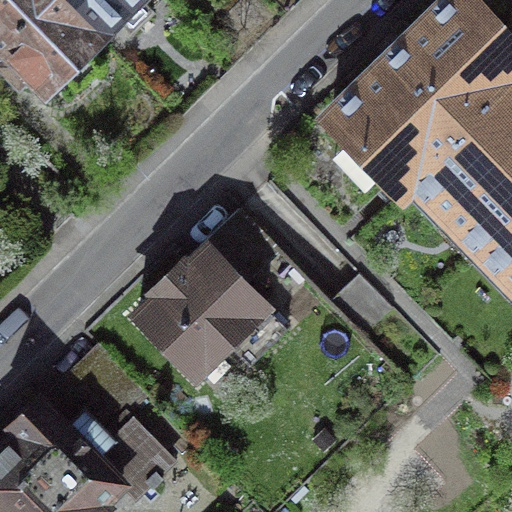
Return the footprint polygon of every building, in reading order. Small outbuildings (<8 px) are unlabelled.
[(73,61),(101,34),(67,0),(0,0),(0,42),(12,55),(1,65),(19,84),(30,73),(45,89),(73,61)] [(132,0),(67,0),(101,34),(102,32),(101,31),(126,6),(132,0)] [(403,191),(417,178),(511,84),(511,42),(471,0),(451,0),(396,53),(331,117),(403,191)] [(511,84),(417,178),(486,249),(511,224),(511,84)] [(243,282),(279,246),(241,207),(222,226),(202,245),(205,248),(240,284),(243,282)] [(511,224),(486,249),(511,275),(511,224)] [(240,284),(205,248),(188,265),(184,262),(170,276),(155,290),(158,294),(138,313),(195,372),(228,341),(250,363),(287,327),(243,282),(240,284)] [(147,392),(101,345),(45,401),(44,400),(29,414),(15,428),(20,433),(0,452),(0,511),(93,511),(102,504),(100,502),(122,480),(134,492),(170,456),(126,414),(147,392)]
